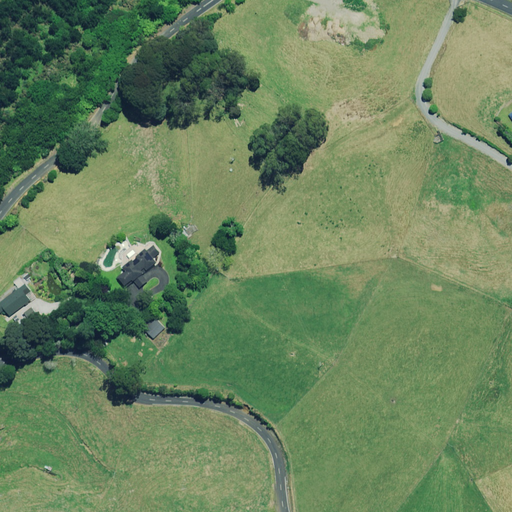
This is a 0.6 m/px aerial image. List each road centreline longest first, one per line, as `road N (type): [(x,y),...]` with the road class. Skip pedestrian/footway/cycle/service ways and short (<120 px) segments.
road 1 (unclassified): [(282,511),(272,446),(242,421),(171,406),(85,358),(36,369),(0,363)]
road 2 (unclassified): [(0,209),(139,52),(213,0)]
